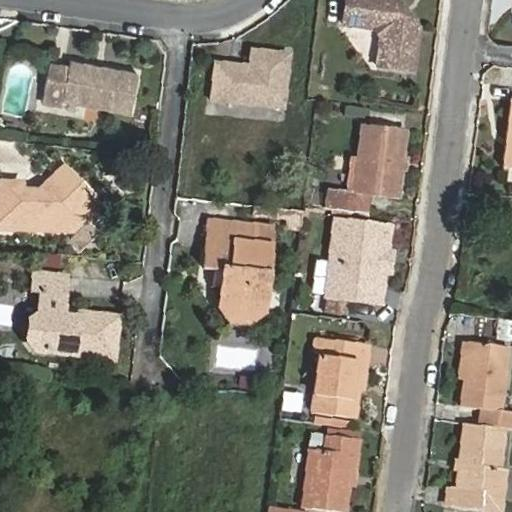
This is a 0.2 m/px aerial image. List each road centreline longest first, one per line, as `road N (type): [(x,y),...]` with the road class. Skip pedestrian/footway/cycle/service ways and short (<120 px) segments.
road 1 (residential): [(416,511),(467,0)]
road 2 (residential): [(180,18),(144,367)]
road 3 (residential): [(39,0),(180,18)]
